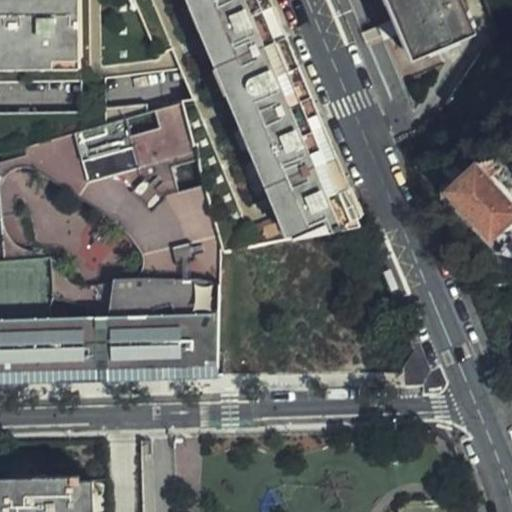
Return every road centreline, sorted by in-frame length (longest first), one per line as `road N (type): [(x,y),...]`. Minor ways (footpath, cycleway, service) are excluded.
road 1 (residential): [(0,420),(474,405)]
road 2 (residential): [(474,405),(305,0)]
